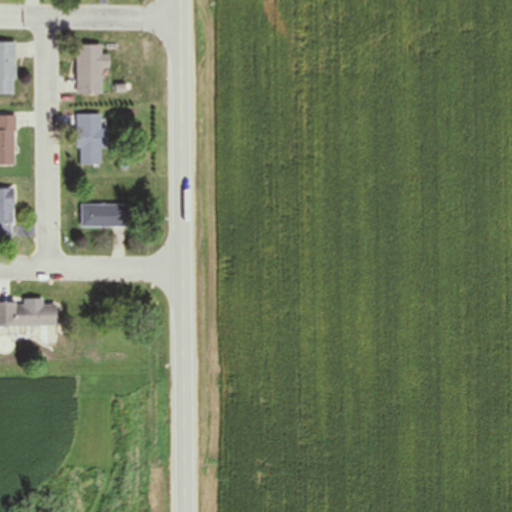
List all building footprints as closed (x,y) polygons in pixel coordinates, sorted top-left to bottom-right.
[(0,94),(15,95),(15,42),(0,42),(0,94)] [(103,95),(103,45),(75,45),(75,95),(103,95)] [(102,114),(78,114),(78,167),(102,166),(102,114)] [(0,115),(0,165),(15,165),(15,116),(0,115)] [(13,189),(0,188),(0,237),(13,238),(13,189)] [(81,228),(127,228),(127,205),(81,205),(81,228)] [(0,326),(56,327),(56,304),(0,303),(0,326)]
